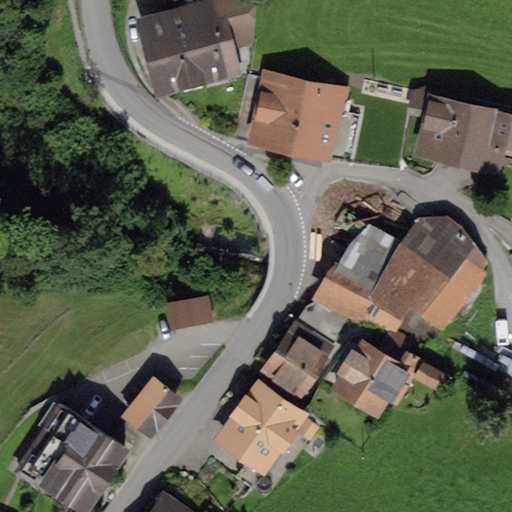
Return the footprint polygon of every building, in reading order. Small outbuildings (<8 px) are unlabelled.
[(225,70),(221,51),(252,40),(255,0),(206,0),(182,7),(183,12),(147,21),(163,84),(225,70)] [(268,77),(256,133),(325,148),(334,110),(339,111),(343,93),(268,77)] [(436,103),(432,124),(437,125),(433,144),(491,158),(496,136),(511,139),(511,116),(499,113),(499,117),(436,103)] [(443,325),(478,278),(472,273),(484,261),(457,226),(454,228),(446,216),(429,218),(433,221),(416,248),(368,223),(344,263),(443,325)] [(207,296),(167,303),(171,324),(211,317),(207,296)] [(303,387),(334,346),(299,321),(270,369),(288,383),(292,379),(303,387)] [(396,402),(424,361),(387,338),(379,351),(369,344),(341,387),(374,407),(382,394),(396,402)] [(226,436),(262,463),(303,408),(266,382),(253,375),(238,395),(250,403),(226,436)] [(155,381),(130,412),(150,428),(175,396),(155,381)] [(125,446),(61,403),(18,470),(47,489),(52,481),(82,500),(102,469),(108,472),(125,446)] [(188,511),(168,497),(157,511),(188,511)]
